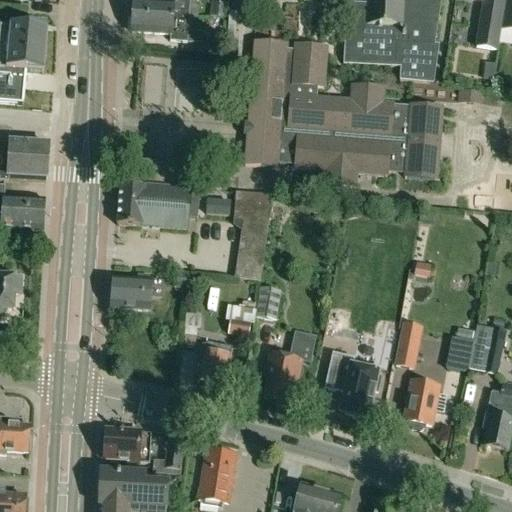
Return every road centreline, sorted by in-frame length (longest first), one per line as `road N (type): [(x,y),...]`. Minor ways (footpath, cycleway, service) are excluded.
road 1 (residential): [(511,508),(302,440),(69,383)]
road 2 (secondary): [(69,383),(92,0)]
road 3 (secondary): [(61,511),(69,383)]
